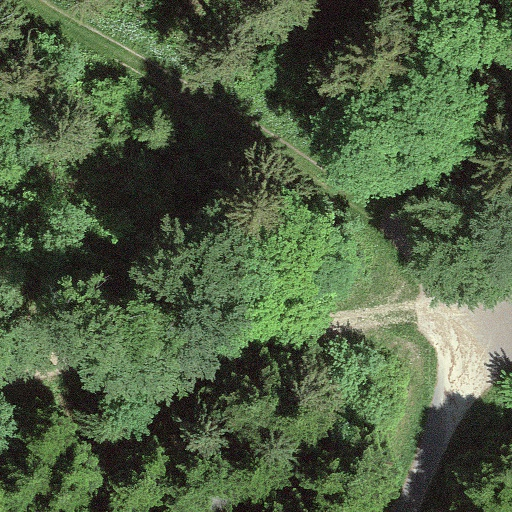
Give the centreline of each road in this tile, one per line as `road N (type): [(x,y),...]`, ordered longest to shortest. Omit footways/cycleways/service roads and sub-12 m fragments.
road 1 (track): [(441,306),(321,162),(29,0)]
road 2 (track): [(0,366),(441,306)]
